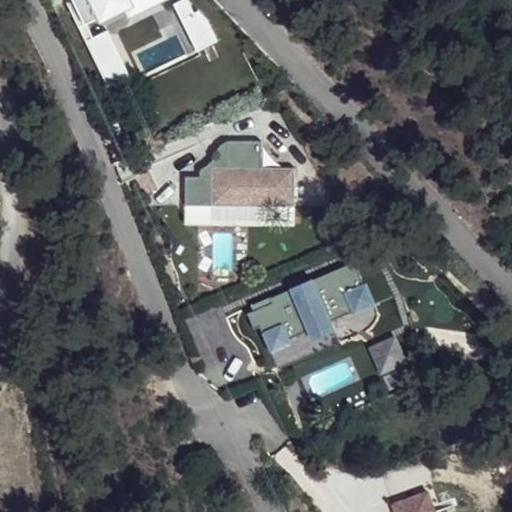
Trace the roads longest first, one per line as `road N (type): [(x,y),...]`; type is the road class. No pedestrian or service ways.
road 1 (residential): [(30,0),(265,511)]
road 2 (residential): [(245,0),(511,277)]
road 3 (unknown): [(230,435),(264,433),(341,498),(441,481)]
road 4 (residential): [(0,312),(10,237),(10,157),(0,116)]
